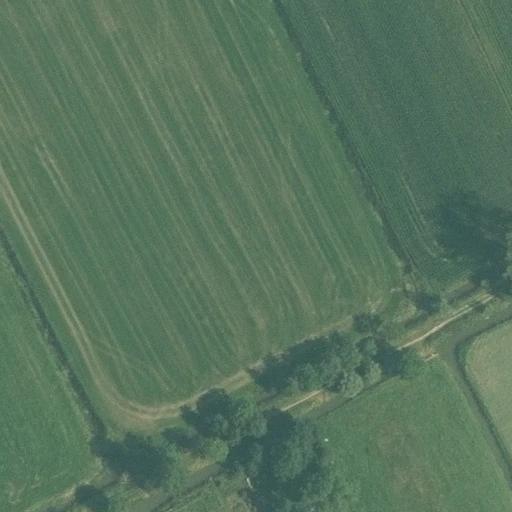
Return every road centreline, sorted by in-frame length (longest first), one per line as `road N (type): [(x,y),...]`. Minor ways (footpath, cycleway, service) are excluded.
road 1 (track): [(511,280),(257,417)]
road 2 (residential): [(426,190),(496,153),(446,50),(511,4)]
road 3 (track): [(257,417),(81,511)]
